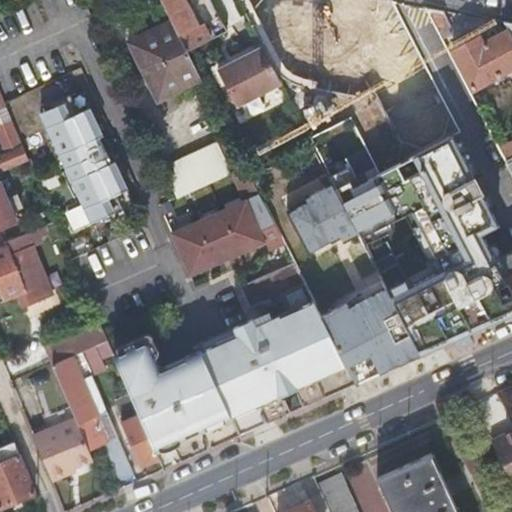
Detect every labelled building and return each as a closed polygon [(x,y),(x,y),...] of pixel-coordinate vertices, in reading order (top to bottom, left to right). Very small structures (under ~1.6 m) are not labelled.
[(160,0),(171,21),(186,49),(209,37),(204,26),(198,29),(183,0),(160,0)] [(313,0),(292,0),(293,1),(316,45),(334,35),(319,6),(317,7),(313,0)] [(293,1),(261,17),(284,61),(316,45),(293,1)] [(408,40),(389,6),(370,16),(390,50),(408,40)] [(425,6),(442,39),(455,32),(444,9),(425,6)] [(261,17),(249,23),(261,45),(272,67),(284,61),(261,17)] [(511,40),(511,22),(501,20),(506,29),(511,40)] [(158,100),(200,78),(186,49),(171,21),(129,42),(158,100)] [(511,65),(511,40),(506,29),(481,41),(477,35),(451,49),(472,87),(511,65)] [(358,80),(334,35),(316,45),(352,113),(389,92),(376,68),(358,80)] [(237,103),(279,81),(272,67),(261,45),(219,66),(237,103)] [(95,222),(131,203),(108,156),(106,157),(99,146),(101,143),(77,95),(41,113),(48,125),(44,128),(84,211),(89,209),(95,222)] [(401,114),(421,150),(435,142),(416,106),(401,114)] [(309,138),(312,143),(324,165),(363,240),(378,268),(407,323),(450,301),(383,172),(371,150),(353,114),(309,138)] [(0,140),(6,154),(21,148),(9,120),(0,124),(0,140)] [(450,301),(468,334),(483,327),(499,319),(511,313),(511,288),(497,260),(511,252),(511,196),(511,194),(503,179),(489,185),(485,179),(461,191),(450,169),(472,157),(480,172),(506,159),(488,126),(464,139),(458,130),(435,142),(421,150),(383,172),(450,301)] [(230,135),(163,166),(168,178),(177,195),(180,194),(244,163),(230,135)] [(280,232),(293,258),(301,273),(363,240),(324,165),(312,143),(250,175),(280,232)] [(0,156),(0,172),(27,161),(21,148),(6,154),(0,156)] [(511,194),(511,193),(511,170),(511,169),(506,159),(480,172),(472,157),(450,169),(461,191),(485,179),(489,185),(503,179),(511,194)] [(5,199),(0,186),(0,228),(15,222),(11,212),(22,207),(17,195),(5,199)] [(205,245),(214,264),(264,240),(244,198),(193,222),(205,245)] [(75,230),(88,224),(81,208),(68,214),(75,230)] [(211,265),(214,264),(205,245),(193,222),(191,224),(211,265)] [(191,275),(211,265),(191,224),(171,233),(191,275)] [(48,234),(44,226),(25,234),(31,248),(42,243),(40,237),(48,234)] [(10,248),(0,251),(0,286),(6,301),(18,296),(27,293),(32,303),(52,295),(31,248),(25,234),(8,242),(10,248)] [(344,356),(358,383),(404,362),(423,354),(407,323),(378,268),(363,240),(301,273),(317,303),(328,297),(332,304),(326,307),(331,315),(354,303),(374,341),(344,356)] [(8,242),(0,244),(0,251),(10,248),(8,242)] [(511,252),(497,260),(511,288),(511,252)] [(330,395),(358,383),(344,356),(317,303),(301,273),(293,258),(241,284),(251,304),(270,295),(273,301),(282,297),(287,307),(265,317),(261,311),(242,319),(259,353),(289,414),(291,413),(280,389),(293,383),(304,407),(330,395)] [(23,307),(32,303),(27,293),(18,296),(23,307)] [(317,303),(344,356),(374,341),(354,303),(331,315),(326,307),(332,304),(328,297),(317,303)] [(407,323),(423,354),(468,334),(450,301),(407,323)] [(74,337),(99,325),(93,310),(67,321),(74,337)] [(238,322),(283,417),(289,414),(259,353),(242,319),(238,322)] [(238,322),(196,340),(200,347),(241,435),(283,417),(238,322)] [(44,349),(51,365),(51,366),(71,358),(81,354),(107,343),(99,325),(74,337),(68,339),(44,349)] [(171,437),(182,462),(241,435),(200,347),(182,356),(185,363),(163,373),(142,330),(108,346),(117,366),(129,393),(136,409),(152,446),(171,437)] [(117,366),(108,346),(107,343),(81,354),(91,378),(117,366)] [(123,482),(135,477),(106,414),(100,413),(71,358),(51,366),(74,419),(85,443),(97,438),(90,421),(95,419),(123,482)] [(140,467),(158,459),(152,446),(136,409),(129,412),(132,420),(120,424),(140,467)] [(33,436),(52,482),(69,475),(66,470),(73,467),(91,458),(85,443),(74,419),(33,436)] [(511,484),(511,434),(492,445),(511,484)] [(11,447),(0,451),(0,511),(2,511),(33,499),(11,447)] [(457,511),(433,455),(377,480),(391,511),(457,511)] [(66,470),(69,475),(75,473),(73,467),(66,470)] [(351,511),(335,474),(315,484),(327,511),(351,511)] [(309,511),(304,501),(279,511),(309,511)]
